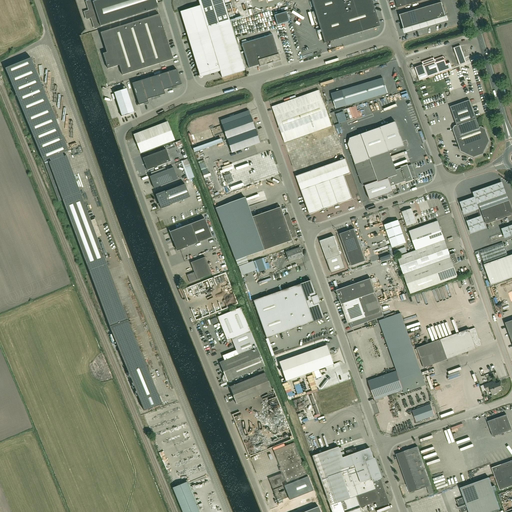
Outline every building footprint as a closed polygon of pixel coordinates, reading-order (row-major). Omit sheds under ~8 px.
[(90,0),(86,2),(88,10),(84,12),(86,20),(91,18),(94,29),(100,27),(100,26),(158,8),(155,0),(98,0),(92,2),(91,0),(90,0)] [(180,12),(187,35),(200,75),(202,77),(220,71),(222,78),(244,71),(222,0),(198,0),(200,6),(180,12)] [(311,0),(324,43),(345,37),(380,26),(371,0),(311,0)] [(415,3),(414,0),(395,0),(398,8),(415,3)] [(442,2),(400,15),(403,27),(404,31),(404,30),(405,31),(446,19),(446,18),(447,18),(444,7),(443,7),(442,2)] [(277,25),(289,22),(286,12),(274,15),(277,25)] [(173,59),(159,14),(108,30),(114,50),(103,54),(108,69),(119,65),(122,75),(173,59)] [(272,34),(241,44),(249,68),(259,65),(260,66),(268,64),(267,63),(272,62),(272,63),(280,60),(272,34)] [(305,53),(322,47),(321,44),(303,50),(305,53)] [(463,45),(456,48),(462,66),(469,63),(463,45)] [(423,66),(414,68),(419,82),(452,70),(450,63),(446,65),(443,57),(434,60),(434,58),(421,62),(423,66)] [(101,249),(99,244),(66,155),(64,157),(62,153),(69,151),(31,58),(5,68),(43,161),(59,202),(63,200),(110,327),(144,411),(162,403),(127,320),(101,249)] [(177,69),(168,72),(173,89),(176,88),(176,86),(181,85),(177,69)] [(169,90),(173,89),(168,72),(159,75),(164,90),(169,89),(169,90)] [(159,75),(150,78),(156,98),(160,97),(159,96),(165,94),(164,90),(159,75)] [(150,78),(141,80),(147,99),(152,98),(153,99),(156,98),(150,78)] [(388,93),(383,78),(332,94),(336,109),(388,93)] [(148,104),(147,99),(141,80),(132,83),(139,105),(144,103),(145,105),(148,104)] [(118,91),(114,92),(121,116),(134,112),(127,89),(125,89),(124,86),(117,89),(118,91)] [(332,126),(319,90),(272,107),(285,143),(332,126)] [(479,127),(470,100),(450,107),(457,125),(454,126),(453,129),(461,151),(473,157),(483,154),(489,141),(485,129),(481,127),(479,127)] [(362,109),(366,117),(371,114),(368,107),(362,109)] [(349,110),(338,113),(342,124),(356,119),(354,115),(348,117),(347,115),(350,114),(349,110)] [(253,124),(250,115),(222,125),(232,153),(260,143),(257,134),(258,134),(255,123),(253,124)] [(174,140),(167,122),(133,135),(141,153),(174,140)] [(393,192),(391,186),(405,181),(406,183),(413,180),(407,165),(400,167),(401,168),(396,170),(389,151),(404,146),(395,122),(350,138),(348,145),(355,164),(363,186),(365,186),(370,200),(393,192)] [(142,158),(145,164),(147,171),(170,162),(168,155),(166,149),(142,158)] [(189,156),(182,158),(189,180),(196,178),(189,156)] [(344,176),(351,173),(345,159),(296,176),(310,215),(353,199),(344,176)] [(178,179),(173,168),(149,177),(154,189),(178,179)] [(481,210),(509,200),(502,182),(473,192),(474,197),(460,202),(471,233),(486,228),(478,205),(479,204),(481,210)] [(161,208),(190,197),(185,184),(156,195),(161,208)] [(243,197),(228,203),(229,203),(249,255),(249,256),(263,251),(292,240),(291,238),(296,236),(288,214),(283,216),(280,207),(276,209),(251,217),(243,197)] [(511,208),(509,200),(481,210),(486,224),(511,215),(511,208)] [(229,203),(215,208),(236,261),(249,256),(229,203)] [(417,223),(412,208),(402,212),(407,226),(417,223)] [(191,224),(169,232),(177,251),(198,243),(212,237),(205,219),(191,224)] [(384,225),(392,248),(406,243),(398,220),(384,225)] [(453,264),(458,263),(455,253),(450,255),(445,240),(438,222),(411,231),(417,250),(397,257),(410,294),(458,277),(453,264)] [(506,238),(511,236),(511,224),(503,227),(506,238)] [(366,261),(354,229),(340,234),(351,266),(366,261)] [(345,268),(334,236),(320,241),(331,273),(345,268)] [(394,252),(396,257),(407,252),(405,247),(394,252)] [(300,248),(285,253),(289,262),(303,257),(300,248)] [(511,254),(484,265),(491,285),(511,277),(511,254)] [(205,257),(190,263),(194,272),(187,275),(190,283),(212,274),(205,257)] [(371,278),(336,290),(348,324),(350,323),(352,328),(369,322),(384,316),(371,278)] [(267,339),(323,319),(324,319),(319,303),(320,303),(317,295),(315,295),(310,280),(253,301),(267,339)] [(231,338),(236,350),(222,356),(224,360),(219,362),(224,375),(223,375),(222,379),(224,383),(265,366),(250,331),(241,307),(217,317),(227,340),(231,338)] [(476,347),(481,345),(475,328),(469,330),(469,329),(417,348),(417,349),(424,367),(423,367),(424,368),(476,349),(476,347)] [(333,364),(326,345),(279,362),(286,381),(333,364)] [(397,371),(368,381),(375,400),(403,390),(404,393),(412,390),(411,386),(415,385),(412,375),(399,379),(397,371)] [(265,372),(229,387),(236,404),(272,390),(265,372)] [(497,391),(502,389),(500,382),(496,384),(496,383),(493,384),(492,382),(485,385),(487,390),(490,389),(493,395),(498,393),(497,391)] [(416,422),(435,415),(431,404),(412,411),(416,422)] [(493,436),(511,430),(507,414),(488,421),(493,436)] [(249,442),(263,437),(259,428),(246,434),(249,442)] [(275,450),(273,450),(280,467),(282,472),(282,473),(288,488),(285,489),(288,498),(312,489),(294,442),(281,447),(275,450)] [(410,493),(431,485),(418,446),(396,454),(410,493)] [(338,447),(312,456),(330,505),(332,511),(361,511),(360,508),(375,502),(377,508),(389,504),(380,479),(379,476),(381,475),(374,457),(373,458),(369,448),(342,457),(338,447)] [(511,460),(492,467),(500,490),(511,485),(511,460)] [(489,477),(460,488),(468,511),(492,511),(500,509),(494,491),(496,490),(495,485),(492,486),(489,477)] [(182,511),(198,511),(188,485),(189,484),(188,480),(181,483),(181,484),(173,488),(182,511)] [(463,498),(457,500),(459,506),(458,507),(460,508),(460,511),(464,511),(468,511),(463,498)]
